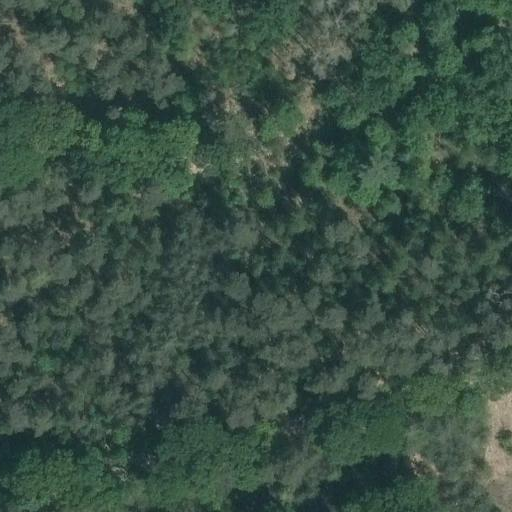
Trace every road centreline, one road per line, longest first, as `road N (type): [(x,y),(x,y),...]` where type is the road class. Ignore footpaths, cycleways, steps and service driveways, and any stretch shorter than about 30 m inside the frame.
road 1 (track): [(511,386),(0,487)]
road 2 (track): [(0,132),(261,146),(492,34)]
